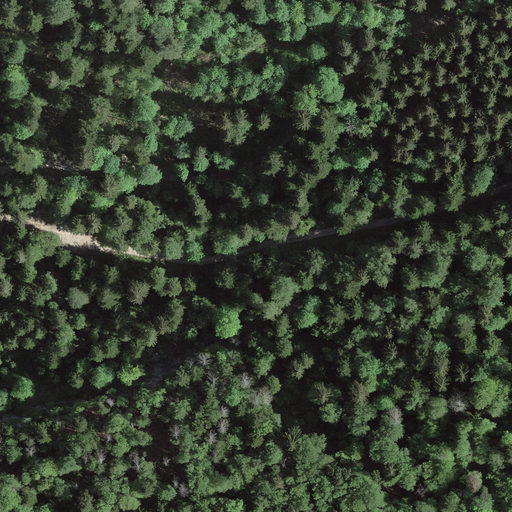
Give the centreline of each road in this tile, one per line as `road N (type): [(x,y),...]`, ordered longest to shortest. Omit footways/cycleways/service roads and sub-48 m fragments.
road 1 (track): [(0,182),(39,172),(240,195),(296,156),(372,82),(500,0)]
road 2 (track): [(0,213),(123,250),(209,261),(415,217),(511,185)]
